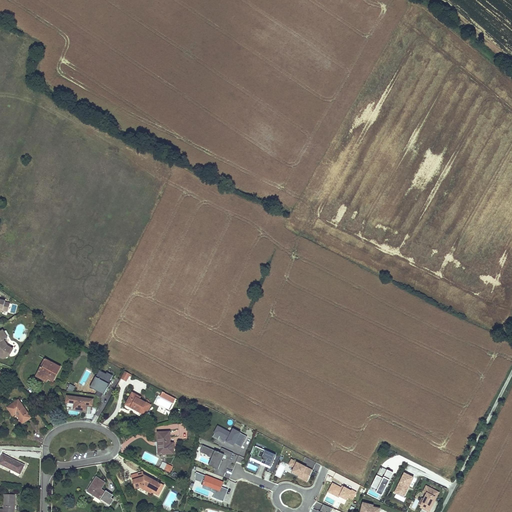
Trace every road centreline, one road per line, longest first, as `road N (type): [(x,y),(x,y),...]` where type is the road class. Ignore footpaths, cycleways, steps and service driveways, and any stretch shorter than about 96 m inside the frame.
road 1 (residential): [(45,468),(108,458),(116,447),(87,425),(60,428),(46,446)]
road 2 (unclassified): [(440,511),(511,373)]
